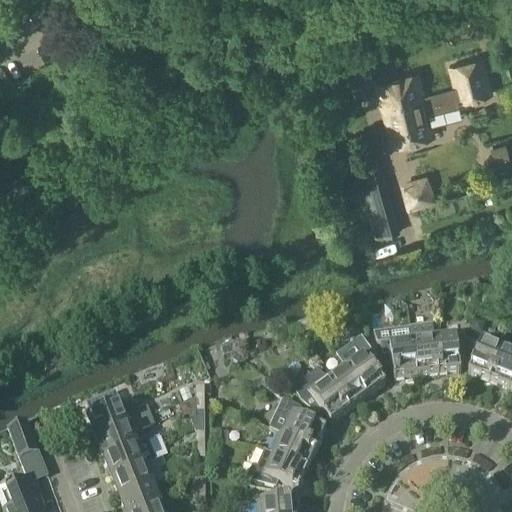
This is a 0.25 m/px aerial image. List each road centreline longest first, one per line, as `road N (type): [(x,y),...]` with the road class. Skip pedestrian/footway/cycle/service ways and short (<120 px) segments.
road 1 (unclassified): [(0,203),(385,0)]
road 2 (residential): [(511,435),(444,411),(394,424),(352,460),(335,511)]
